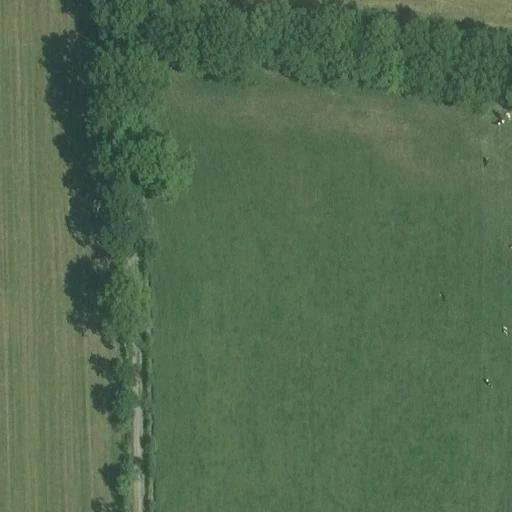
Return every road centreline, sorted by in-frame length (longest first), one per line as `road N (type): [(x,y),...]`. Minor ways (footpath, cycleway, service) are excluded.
road 1 (track): [(141,511),(128,0)]
road 2 (track): [(129,48),(511,88)]
